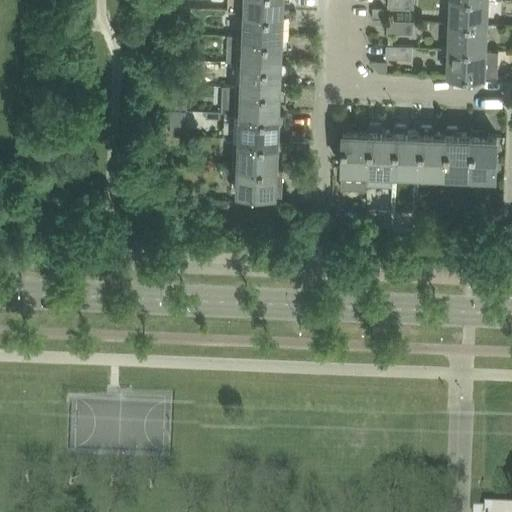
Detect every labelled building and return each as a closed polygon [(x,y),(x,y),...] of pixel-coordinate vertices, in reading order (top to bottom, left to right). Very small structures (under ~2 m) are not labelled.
[(229,0),(229,8),(245,8),(284,10),(284,0),(229,0)] [(450,0),(450,21),(488,23),(488,0),(450,0)] [(373,6),(373,16),(384,16),(384,7),(373,6)] [(245,8),(245,34),(283,35),(290,36),(290,24),(291,10),(284,10),(245,8)] [(388,31),(414,32),(414,19),(388,18),(388,31)] [(450,21),(449,47),(487,48),(488,23),(450,21)] [(179,31),(178,48),(197,49),(198,32),(179,31)] [(228,33),(227,60),(244,61),(244,59),(282,61),(283,49),(289,49),(290,36),(283,35),(245,34),(228,33)] [(387,44),(386,57),(387,57),(412,58),(413,45),(388,44),(387,44)] [(487,48),(449,47),(448,73),(499,75),(500,49),(487,48)] [(244,59),(243,85),(281,86),(282,75),(288,75),(289,61),(282,61),(244,59)] [(387,61),(371,60),(371,61),(374,64),(380,70),(387,71),(387,61)] [(177,82),(176,96),(187,97),(188,83),(177,82)] [(224,110),(236,110),(280,112),(281,100),(287,100),(288,87),(281,86),(243,85),(225,84),(224,110)] [(176,96),(176,109),(186,110),(187,97),(176,96)] [(176,109),(175,130),(186,130),(186,110),(176,109)] [(236,110),(235,136),(241,136),(279,138),(280,126),(286,126),(287,112),(280,112),(236,110)] [(344,128),(341,186),(367,187),(367,185),(369,128),(358,128),(358,121),(345,121),(344,128)] [(369,128),(367,185),(392,186),(393,168),(395,130),(383,129),(384,122),(370,122),(369,128)] [(395,123),(395,130),(393,168),(419,169),(421,130),(409,130),(409,123),(395,123)] [(421,124),(421,130),(419,169),(444,170),(446,131),(434,131),(435,124),(421,124)] [(444,170),(444,175),(470,176),(470,171),(472,132),(460,132),(460,125),(446,125),(446,131),(444,170)] [(470,171),(470,176),(496,177),(496,172),(498,134),(485,133),(486,126),(472,126),(472,132),(470,171)] [(241,136),(240,162),(278,163),(279,151),(285,152),(286,138),(279,138),(241,136)] [(240,162),(239,188),(277,190),(284,190),(284,177),(285,163),(278,163),(240,162)] [(366,211),(365,222),(391,223),(392,213),(392,207),(366,206),(366,211)] [(340,210),(340,222),(352,222),(353,210),(340,210)] [(353,210),(352,222),(365,222),(366,211),(353,210)] [(468,213),(454,213),(453,225),(468,226),(468,213)]
